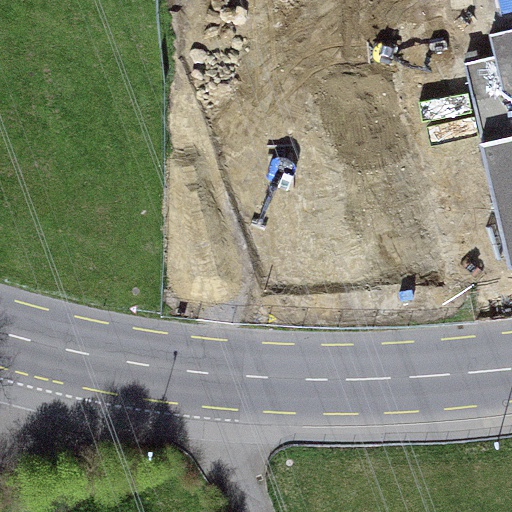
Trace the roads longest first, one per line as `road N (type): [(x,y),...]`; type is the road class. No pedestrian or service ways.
road 1 (primary): [(511,367),(402,378),(234,375),(78,353),(0,332)]
road 2 (track): [(206,373),(234,215),(239,0)]
